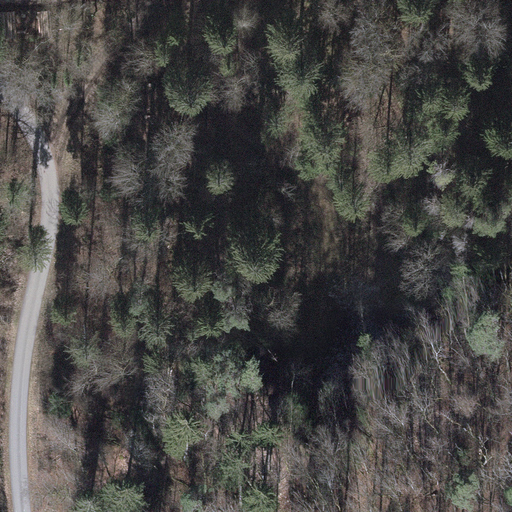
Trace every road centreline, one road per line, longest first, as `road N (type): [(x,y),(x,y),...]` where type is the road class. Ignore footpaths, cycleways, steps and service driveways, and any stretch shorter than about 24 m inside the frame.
road 1 (track): [(0,89),(39,124),(53,173),(29,351),(30,511)]
road 2 (track): [(0,60),(119,45),(300,155),(325,192),(327,247)]
road 3 (track): [(47,153),(93,66),(160,0)]
